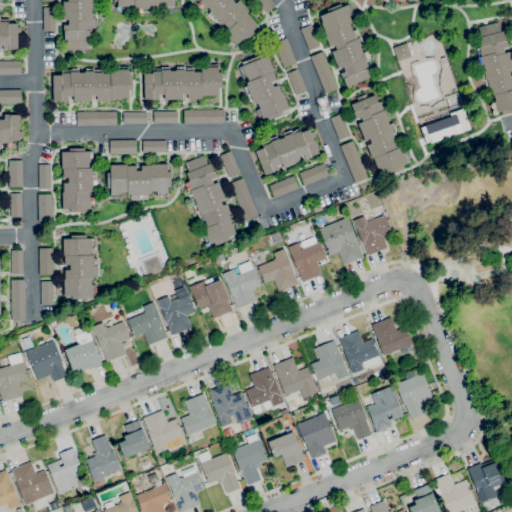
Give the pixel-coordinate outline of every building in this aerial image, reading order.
[(68,50),(68,40),(65,40),(65,31),(64,31),(63,25),(69,25),(68,20),(64,20),(63,1),(68,1),(68,0),(95,0),(95,6),(92,6),(92,12),(93,12),(93,14),(95,14),(95,21),(94,21),(94,30),(90,30),(91,39),(87,39),(88,49),(68,50)] [(138,11),(138,9),(134,9),(134,6),(125,6),(125,9),(118,9),(117,6),(118,6),(118,2),(108,2),(108,0),(175,0),(175,8),(164,8),(164,6),(158,6),(158,8),(146,9),(146,11),(138,11)] [(235,46),(228,38),(230,36),(226,32),(228,29),(223,24),(221,25),(215,19),(214,20),(208,14),(211,11),(206,6),(203,9),(198,3),(199,1),(198,0),(233,0),(236,3),(239,0),(249,10),(247,12),(258,25),(252,31),(254,33),(243,43),(240,41),(235,46)] [(267,13),(254,0),(271,0),(276,5),(267,13)] [(346,88),(341,74),(346,72),(344,67),(338,69),(332,52),(336,50),(335,45),(330,47),(320,23),(322,22),(319,16),(328,13),(326,9),(340,4),(342,7),(348,4),(352,14),(350,15),(350,16),(349,16),(352,22),(349,23),(352,31),(353,30),(356,29),(359,37),(360,37),(369,59),(368,59),(372,67),(370,68),(373,77),(346,88)] [(55,31),(43,31),(43,7),(55,7),(55,31)] [(0,19),(9,19),(9,21),(8,21),(8,23),(18,23),(18,27),(21,27),(22,38),(18,38),(18,49),(9,49),(9,50),(3,50),(3,45),(0,45),(0,19)] [(511,111),(501,115),(501,112),(498,112),(495,113),(492,102),(495,101),(493,95),(491,96),(487,79),(483,80),(477,57),(479,57),(477,49),(480,48),(478,37),(481,37),(478,27),(498,22),(501,31),(503,31),(506,41),(508,47),(503,48),(504,53),(509,51),(511,62),(511,70),(509,71),(510,76),(511,75),(511,111)] [(308,51),(300,29),(311,24),(320,46),(308,51)] [(284,68),(274,43),(286,38),(296,63),(284,68)] [(398,61),(393,47),(407,43),(412,57),(398,61)] [(325,94),(310,56),(323,51),(338,89),(325,94)] [(269,120),(268,118),(263,120),(262,119),(260,120),(256,110),(260,109),(258,103),(254,105),(253,101),(250,101),(244,86),(247,85),(246,82),(248,81),(246,76),(245,77),(245,76),(243,77),(239,67),(243,66),(241,62),(259,55),(260,58),(268,55),(274,71),(273,71),(276,80),(273,82),(274,86),(278,85),(281,93),(283,93),(289,108),(281,112),(282,115),(269,120)] [(0,74),(0,60),(20,60),(21,74),(0,74)] [(183,100),(164,100),(164,95),(159,95),(159,100),(144,100),(144,74),(152,74),(152,69),(161,69),(161,67),(169,67),(169,70),(170,70),(170,71),(177,71),(176,67),(184,67),(184,68),(193,68),(193,70),(194,71),(201,71),(201,67),(208,67),(208,64),(218,64),(218,67),(218,72),(222,72),(222,86),(219,86),(219,95),(202,95),(202,99),(188,99),(188,94),(183,94),(183,100)] [(73,101),(73,96),(68,96),(68,101),(53,101),(53,75),(61,75),(61,73),(61,71),(70,70),(70,69),(78,69),(78,71),(80,71),(80,72),(85,72),(85,71),(86,71),(86,69),(93,69),(93,70),(111,70),(111,69),(128,69),(128,74),(132,74),(132,88),(129,88),(129,98),(122,98),(122,99),(111,100),(97,101),(97,96),(92,96),(92,101),(73,101)] [(296,95),(287,73),(298,69),(307,90),(296,95)] [(0,103),(0,89),(21,89),(21,103),(0,103)] [(389,175),(387,172),(381,175),(378,169),(377,169),(372,158),(367,145),(371,143),(369,139),(364,141),(357,123),(362,121),(360,117),(356,119),(354,113),(351,104),(358,101),(356,97),(366,94),(367,98),(374,95),(378,102),(380,101),(380,102),(383,100),(389,116),(387,117),(388,118),(386,118),(389,124),(390,124),(393,123),(396,130),(394,131),(398,139),(395,140),(398,148),(401,147),(403,153),(406,152),(410,163),(407,164),(403,166),(404,169),(389,175)] [(184,124),(184,110),(224,110),(224,123),(184,124)] [(77,126),(77,112),(116,111),(117,125),(77,126)] [(124,124),(124,112),(147,111),(147,123),(124,124)] [(154,123),(153,111),(176,111),(177,123),(154,123)] [(339,140),(330,118),(341,113),(350,135),(339,140)] [(0,119),(5,119),(4,114),(11,114),(11,115),(19,114),(20,131),(23,131),(24,136),(20,136),(20,140),(11,140),(11,143),(11,145),(2,145),(2,147),(0,147),(0,119)] [(419,126),(425,143),(461,132),(455,115),(419,126)] [(264,178),(257,162),(259,162),(255,151),(262,148),(261,146),(262,146),(262,144),(270,141),(269,139),(277,136),(278,139),(284,137),(284,136),(285,136),(284,133),(291,130),(291,132),(299,128),(301,132),(310,129),(311,132),(314,131),(316,137),(313,138),(319,153),(305,159),(303,155),(298,157),(300,161),(283,169),(281,164),(277,166),(279,170),(266,175),(267,177),(264,178)] [(110,154),(109,140),(136,140),(136,153),(110,154)] [(143,152),(143,141),(166,140),(166,152),(143,152)] [(355,183),(340,146),(353,140),(368,177),(355,183)] [(86,212),(71,212),(71,209),(63,209),(63,192),(63,183),(69,183),(69,178),(63,178),(63,168),(62,168),(62,152),(72,151),(72,148),(87,147),(87,151),(90,151),(92,151),(92,162),(89,162),(89,167),(92,167),(92,171),(93,171),(93,172),(95,172),(95,188),(93,188),(92,188),(92,191),(89,191),(89,197),(91,197),(91,198),(93,198),(93,208),(91,208),(86,208),(86,212)] [(229,177),(219,155),(230,151),(239,172),(229,177)] [(216,245),(214,242),(210,244),(207,245),(203,235),(205,234),(203,228),(207,227),(205,219),(201,221),(197,213),(196,213),(193,206),(196,205),(195,204),(196,204),(194,198),(193,199),(192,198),(190,199),(188,191),(189,191),(185,183),(187,182),(187,181),(189,181),(186,173),(188,172),(185,163),(204,155),(208,164),(210,163),(214,171),(216,176),(211,178),(213,184),(219,182),(225,198),(220,200),(222,205),(227,203),(233,216),(230,218),(236,233),(228,236),(230,240),(216,245)] [(22,187),(9,187),(8,160),(22,160),(22,187)] [(303,186),(298,173),(323,163),(328,176),(303,186)] [(51,187),(39,187),(39,164),(50,164),(51,187)] [(131,198),(131,196),(130,196),(130,194),(128,194),(127,191),(122,192),(122,193),(121,193),(121,196),(111,196),(111,193),(111,188),(108,188),(107,172),(111,172),(111,165),(127,164),(127,165),(136,165),(137,171),(141,171),(141,165),(151,165),(151,164),(167,164),(167,171),(171,171),(172,187),(167,187),(167,192),(167,195),(157,195),(157,192),(157,191),(151,191),(151,194),(148,194),(148,195),(147,195),(147,198),(131,198)] [(274,198),(269,185),(294,175),(299,188),(274,198)] [(245,220),(230,183),(242,178),(258,214),(245,220)] [(10,217),(10,194),(22,194),(22,216),(10,217)] [(52,221),(38,221),(38,194),(52,194),(52,221)] [(368,255),(363,243),(362,244),(356,231),(357,231),(353,220),(364,216),(366,222),(384,214),(391,232),(382,236),(387,247),(368,255)] [(343,265),(338,251),(329,255),(317,225),(327,221),(327,222),(333,220),(334,222),(348,217),(358,242),(357,242),(363,257),(343,265)] [(87,298),(73,299),(73,296),(64,296),(64,279),(65,279),(65,270),(70,270),(70,265),(65,265),(65,256),(64,256),(63,238),(71,238),(71,235),(86,235),(86,238),(91,238),(94,238),(94,247),(92,247),(92,250),(91,250),(91,255),(95,255),(95,259),(97,259),(97,274),(95,274),(95,276),(93,276),(93,278),(91,278),(91,284),(93,284),(93,285),(95,285),(95,296),(93,296),(93,295),(87,295),(87,298)] [(302,282),(288,247),(298,242),(301,248),(302,247),(303,248),(319,241),(326,258),(317,262),(322,274),(302,282)] [(39,275),(39,248),(52,248),(53,275),(39,275)] [(279,291),(274,280),(265,283),(261,275),(260,276),(257,270),(259,270),(258,266),(273,260),(273,259),(275,258),(273,253),(285,248),(294,270),(292,270),(298,284),(279,291)] [(11,274),(11,250),(23,250),(23,273),(11,274)] [(149,276),(143,262),(157,256),(163,271),(149,276)] [(237,308),(232,295),(231,296),(222,274),(233,269),(235,274),(237,274),(241,273),(238,265),(250,260),(253,268),(254,268),(261,284),(252,288),(257,300),(237,308)] [(186,278),(184,271),(191,269),(193,275),(186,278)] [(11,319),(11,280),(24,279),(25,319),(11,319)] [(41,305),(40,281),(53,280),(53,304),(41,305)] [(213,318),(207,304),(199,308),(192,291),(191,291),(190,286),(205,280),(207,285),(221,280),(229,299),(227,300),(232,311),(213,318)] [(172,335),(166,322),(160,307),(160,308),(157,300),(168,296),(170,301),(171,301),(172,301),(189,294),(196,311),(186,315),(191,327),(172,335)] [(148,345),(143,333),(134,337),(127,319),(144,313),(143,312),(145,311),(143,306),(155,301),(163,324),(163,325),(167,337),(148,345)] [(383,355),(371,324),(391,317),(396,330),(406,327),(412,344),(383,355)] [(106,361),(102,350),(101,350),(92,326),(102,322),(105,327),(106,327),(107,328),(124,321),(130,338),(121,342),(126,353),(106,361)] [(74,373),(72,369),(65,350),(78,344),(75,335),(88,330),(102,364),(89,369),(88,368),(74,373)] [(352,373),(349,366),(350,366),(344,351),(339,338),(358,330),(363,343),(372,339),(379,356),(378,356),(380,362),(364,368),(362,363),(361,363),(363,369),(352,373)] [(53,382),(50,374),(38,379),(26,350),(32,348),(32,349),(54,340),(62,361),(61,362),(66,376),(53,382)] [(322,390),(318,380),(317,381),(317,379),(315,380),(312,374),(314,373),(311,364),(319,360),(315,348),(334,340),(339,352),(349,375),(338,379),(339,383),(322,390)] [(3,401),(0,389),(0,367),(10,365),(8,356),(20,352),(28,379),(19,381),(23,396),(3,401)] [(300,389),(285,395),(278,379),(279,379),(273,365),(293,357),(298,370),(308,367),(318,392),(303,398),(300,389)] [(410,418),(404,404),(403,404),(395,384),(406,379),(403,373),(420,366),(423,373),(422,373),(432,397),(419,402),(424,413),(410,418)] [(255,414),(245,390),(254,387),(249,375),(269,367),(274,380),(275,379),(284,401),(273,406),(273,407),(255,414)] [(222,426),(213,405),(214,404),(214,403),(213,403),(208,391),(228,383),(232,395),(242,392),(252,418),(236,424),(235,421),(232,423),(231,422),(222,426)] [(376,432),(374,426),(366,406),(375,403),(371,394),(391,385),(403,415),(389,421),(391,426),(376,432)] [(187,435),(185,429),(184,430),(182,426),(184,426),(181,418),(189,415),(184,401),(204,393),(209,407),(216,423),(187,435)] [(331,406),(329,400),(335,397),(337,403),(331,406)] [(358,440),(353,429),(350,430),(349,427),(339,431),(331,409),(341,405),(341,406),(359,399),(367,419),(365,420),(371,434),(358,440)] [(282,416),(280,411),(286,408),(288,413),(282,416)] [(157,453),(154,448),(147,430),(148,430),(143,418),(163,410),(168,422),(176,419),(183,435),(165,443),(167,449),(157,453)] [(312,459),(307,447),(308,447),(306,443),(305,444),(297,424),(319,415),(318,415),(324,412),(336,440),(323,446),(326,453),(312,459)] [(124,458),(118,443),(125,440),(123,436),(128,434),(124,425),(139,419),(142,428),(150,448),(124,458)] [(247,485),(241,470),(240,470),(232,450),(248,443),(244,433),(253,429),(255,433),(257,433),(268,459),(258,463),(259,467),(256,468),(261,479),(247,485)] [(286,467),(282,457),(281,454),(274,457),(268,442),(294,431),(301,450),(301,451),(305,459),(286,467)] [(93,481),(85,459),(95,456),(93,453),(96,452),(92,440),(106,435),(111,449),(112,449),(120,469),(104,475),(104,476),(93,481)] [(59,494),(47,464),(62,458),(60,453),(74,447),(84,473),(77,475),(75,476),(79,486),(59,494)] [(226,493),(222,482),(219,483),(218,480),(208,483),(200,463),(201,462),(198,455),(208,451),(211,458),(228,451),(236,473),(234,473),(240,488),(226,493)] [(481,503),(476,492),(477,492),(467,468),(481,462),(481,464),(495,458),(496,461),(504,482),(499,484),(500,487),(495,489),(498,496),(481,503)] [(26,505),(16,482),(17,482),(12,469),(31,461),(36,473),(44,470),(51,486),(35,493),(35,494),(34,495),(36,500),(26,505)] [(181,511),(175,498),(175,499),(169,485),(166,477),(177,473),(179,478),(181,477),(182,478),(184,477),(181,471),(194,465),(196,472),(198,471),(205,488),(195,492),(200,504),(181,511)] [(3,511),(0,511),(0,471),(6,469),(12,483),(18,496),(21,504),(10,509),(8,504),(6,504),(9,510),(3,511)] [(454,511),(446,511),(433,480),(449,473),(454,484),(465,479),(475,504),(465,509),(464,508),(454,511)] [(142,511),(136,495),(153,488),(149,480),(159,476),(162,484),(164,483),(171,500),(162,504),(165,511),(142,511)] [(410,511),(408,507),(415,504),(413,500),(418,498),(415,492),(402,498),(404,502),(402,503),(399,496),(429,483),(433,492),(432,493),(440,511),(410,511)] [(104,511),(103,510),(106,509),(104,504),(112,500),(114,505),(119,503),(119,502),(121,501),(119,496),(129,492),(133,499),(132,499),(137,511),(104,511)] [(371,511),(369,506),(383,500),(388,511),(391,510),(392,511),(396,511),(402,510),(402,511),(371,511)] [(85,511),(84,508),(94,503),(97,511),(99,510),(99,511),(85,511)]
